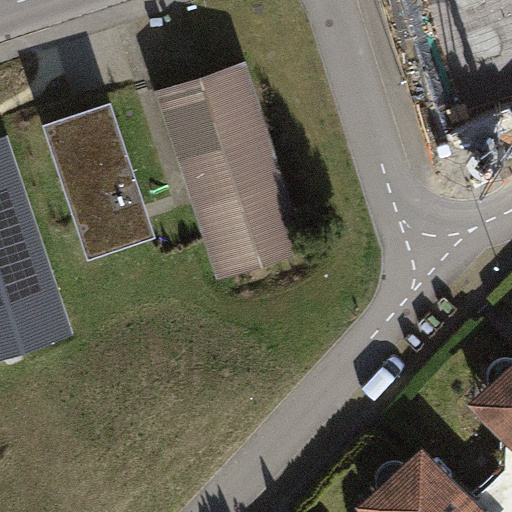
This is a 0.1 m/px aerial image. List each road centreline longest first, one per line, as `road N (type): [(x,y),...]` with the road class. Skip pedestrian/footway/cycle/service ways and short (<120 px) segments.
road 1 (residential): [(213,511),(428,273)]
road 2 (residential): [(331,0),(428,273)]
